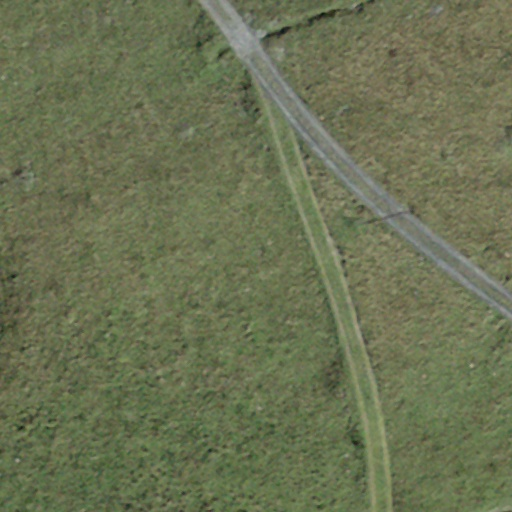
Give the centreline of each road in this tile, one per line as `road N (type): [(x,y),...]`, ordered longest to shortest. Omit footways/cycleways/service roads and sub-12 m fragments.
road 1 (track): [(265,66),(374,399),(377,511)]
road 2 (track): [(265,66),(426,237),(511,305)]
